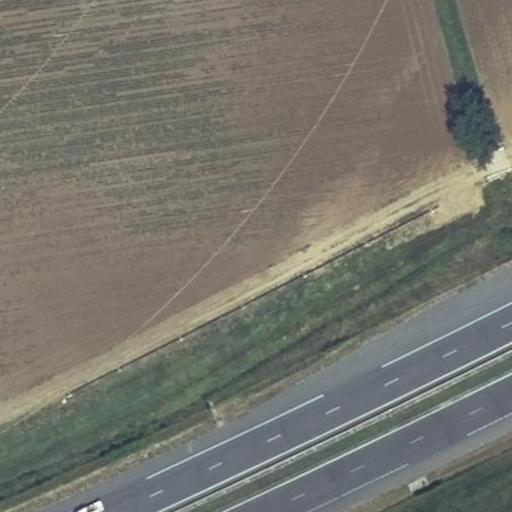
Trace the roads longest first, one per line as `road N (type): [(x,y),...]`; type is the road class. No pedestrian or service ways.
road 1 (motorway): [(511,323),(117,511)]
road 2 (motorway): [(267,511),(511,395)]
